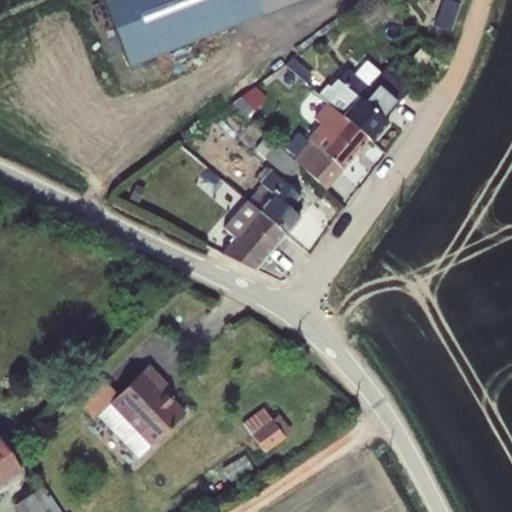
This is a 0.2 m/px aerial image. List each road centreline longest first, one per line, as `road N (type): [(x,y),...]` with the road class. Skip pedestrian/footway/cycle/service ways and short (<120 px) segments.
road 1 (unclassified): [(296,312),(436,111),(476,16)]
road 2 (unclassified): [(0,170),(296,312)]
road 3 (unclassified): [(296,312),(372,393),(438,511)]
road 4 (track): [(384,410),(325,458),(233,511)]
